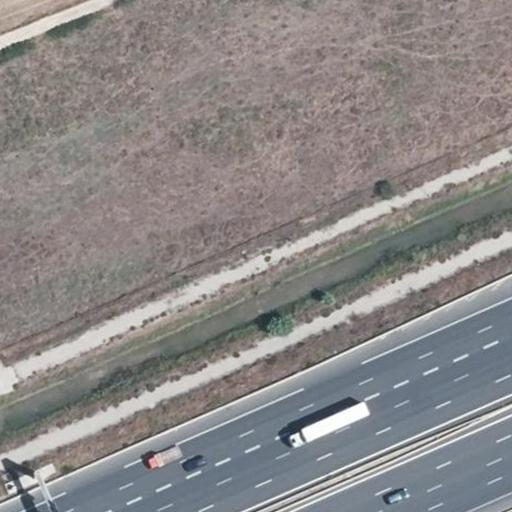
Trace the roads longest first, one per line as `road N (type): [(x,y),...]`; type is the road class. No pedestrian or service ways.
road 1 (motorway): [(511,346),(133,511)]
road 2 (motorway): [(382,511),(511,454)]
road 3 (track): [(122,0),(0,52)]
